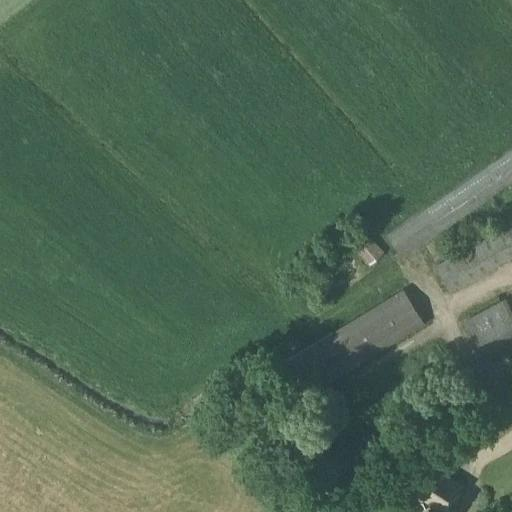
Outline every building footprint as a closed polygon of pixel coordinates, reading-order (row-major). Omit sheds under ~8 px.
[(403,257),(511,179),(511,148),(388,235),(403,257)] [(448,288),(511,254),(511,229),(509,225),(436,265),(448,288)] [(385,251),(367,231),(351,246),(370,266),(385,251)] [(305,395),(424,322),(403,289),(285,362),(305,395)] [(511,304),(510,306),(505,297),(465,319),(485,356),(511,341),(511,304)] [(410,488),(443,510),(461,483),(427,461),(410,488)]
